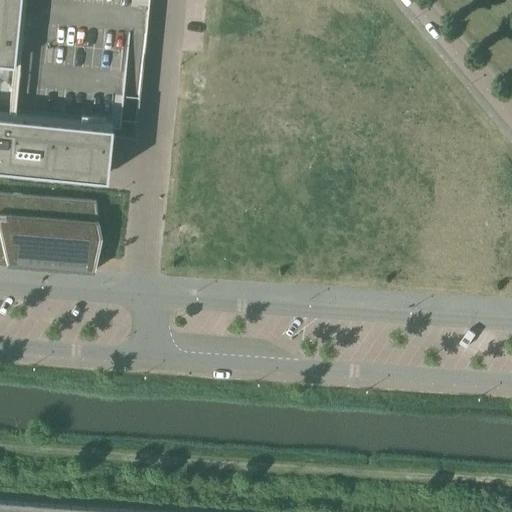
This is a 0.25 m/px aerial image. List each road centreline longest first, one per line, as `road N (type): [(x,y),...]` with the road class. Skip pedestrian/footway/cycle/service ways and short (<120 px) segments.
road 1 (unclassified): [(511,322),(140,296)]
road 2 (unclassified): [(146,356),(511,380)]
road 3 (residential): [(173,0),(140,296)]
road 4 (unclassified): [(0,344),(146,356)]
road 5 (residential): [(511,110),(418,0)]
road 6 (unclassified): [(140,296),(0,286)]
